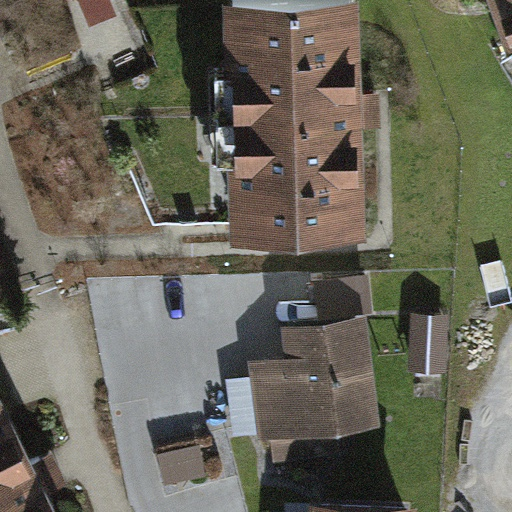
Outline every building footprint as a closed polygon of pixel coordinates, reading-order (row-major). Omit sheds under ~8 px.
[(350,0),(233,0),(240,223),(357,219),(355,124),(360,124),(359,89),(353,89),(350,0)] [(360,277),(329,281),(330,309),(362,305),(360,277)] [(440,364),(442,315),(417,314),(414,363),(440,364)] [(231,381),(237,425),(272,420),(276,452),(335,445),(331,413),(367,408),(355,319),(295,327),(299,358),(257,363),(259,378),(231,381)] [(0,405),(0,511),(52,511),(42,491),(54,485),(39,454),(27,460),(0,405)] [(405,511),(405,506),(322,503),(321,511),(405,511)]
